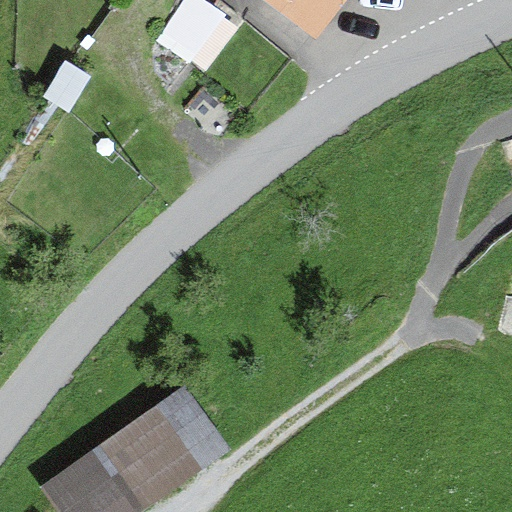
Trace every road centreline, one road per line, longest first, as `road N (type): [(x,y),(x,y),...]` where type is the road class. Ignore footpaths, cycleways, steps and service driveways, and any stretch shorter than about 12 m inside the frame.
road 1 (residential): [(511,16),(326,113),(181,229),(118,286),(0,429)]
road 2 (track): [(511,123),(478,141),(465,164),(441,263)]
